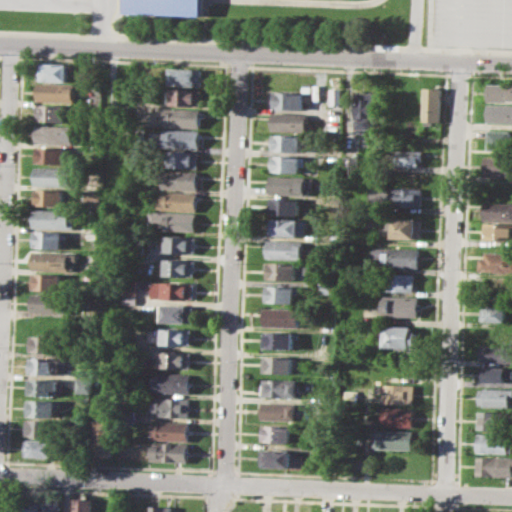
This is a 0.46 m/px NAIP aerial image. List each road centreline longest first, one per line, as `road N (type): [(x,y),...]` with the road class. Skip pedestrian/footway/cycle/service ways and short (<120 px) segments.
road 1 (residential): [(0,42),(511,64)]
road 2 (residential): [(0,476),(511,494)]
road 3 (residential): [(464,62),(444,511)]
road 4 (residential): [(240,53),(224,484)]
road 5 (residential): [(11,43),(0,340)]
